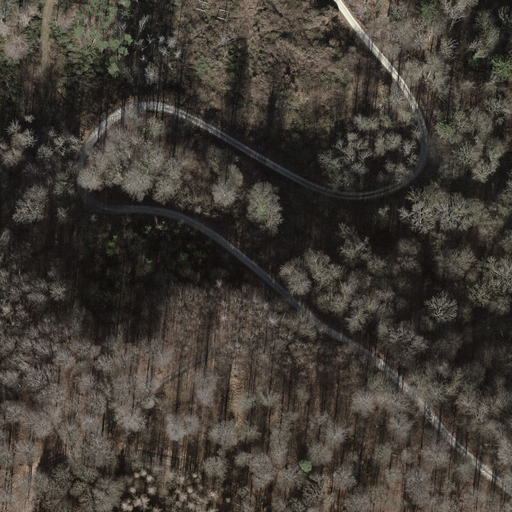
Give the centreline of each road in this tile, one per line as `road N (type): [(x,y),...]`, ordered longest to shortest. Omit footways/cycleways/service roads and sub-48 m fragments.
road 1 (track): [(95,205),(80,183),(90,143),(116,116),(152,106),(183,113),(329,193),(361,196),(408,180),(425,154),(419,112),(339,0)]
road 2 (track): [(53,0),(43,166),(19,207),(12,248),(16,257),(42,256),(63,245),(95,205)]
road 3 (track): [(362,347),(337,336),(210,232),(179,216),(95,205)]
road 4 (track): [(275,511),(226,478),(150,452),(66,455)]
road 5 (track): [(511,493),(362,347)]
